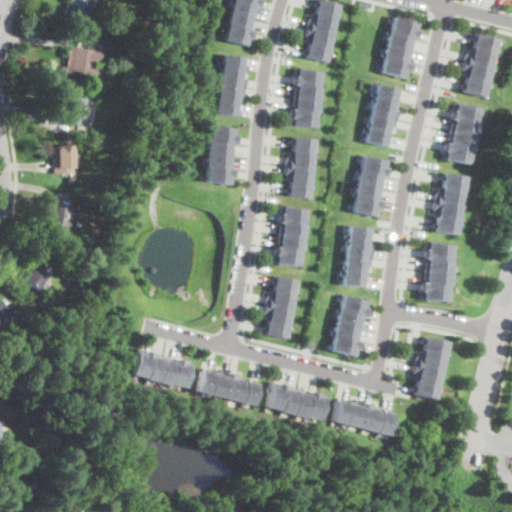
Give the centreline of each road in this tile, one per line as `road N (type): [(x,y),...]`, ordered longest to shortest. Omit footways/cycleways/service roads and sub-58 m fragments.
road 1 (residential): [(374,384),(407,173),(446,4)]
road 2 (residential): [(227,346),(278,0)]
road 3 (residential): [(395,389),(143,326)]
road 4 (tertiary): [(0,227),(9,0)]
road 5 (residential): [(511,286),(462,465)]
